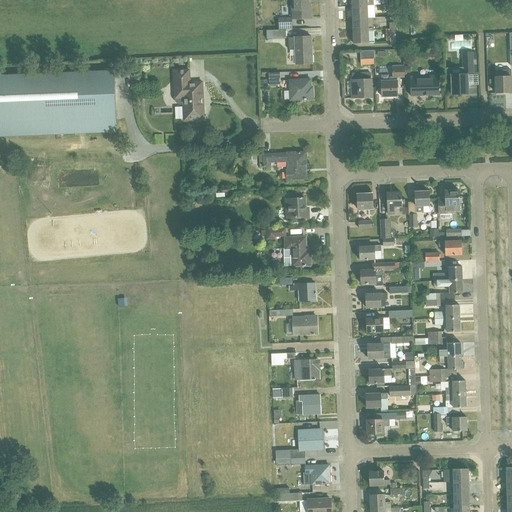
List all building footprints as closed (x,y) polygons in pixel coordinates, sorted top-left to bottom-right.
[(292,0),(293,19),(310,18),(310,3),(308,3),(307,0),(292,0)] [(368,18),(367,5),(352,6),(352,18),(368,18)] [(368,30),(368,18),(352,18),(353,31),(368,30)] [(292,29),(292,25),(291,19),(279,19),(279,26),(279,29),(292,29)] [(286,29),(272,30),(267,30),(267,40),(287,39),(286,29)] [(368,30),(353,31),(353,44),(369,43),(374,43),(374,31),(368,31),(368,30)] [(296,64),(312,64),(311,36),(294,37),(294,38),(289,38),(289,49),(295,49),(296,64)] [(374,50),(360,51),(361,65),(374,64),(374,58),(374,50)] [(463,75),(452,75),(453,95),(469,94),(468,75),(474,75),(474,52),(462,52),(463,75)] [(397,77),(404,77),(404,73),(404,72),(404,67),(403,66),(393,66),(393,77),(390,77),(390,81),(382,81),(383,97),(398,97),(397,77)] [(0,135),(118,130),(115,70),(0,75),(0,135)] [(511,70),(495,71),(495,78),(496,94),(511,93),(511,72),(511,70)] [(203,83),(190,83),(190,71),(174,72),(175,87),(177,89),(177,94),(176,95),(175,97),(174,99),(175,101),(176,103),(178,105),(179,105),(182,106),(184,106),(184,122),(204,121),(203,83)] [(270,79),(270,86),(281,85),(280,73),(269,73),(270,79)] [(352,81),(347,81),(348,94),(352,94),(352,99),(372,98),(371,80),(371,74),(351,75),(352,81)] [(411,96),(440,95),(439,77),(410,78),(411,96)] [(290,90),(285,91),(285,100),(291,99),(291,101),(314,100),(313,91),(311,91),(311,80),(290,80),(290,90)] [(179,120),(179,105),(171,105),(171,121),(179,120)] [(288,154),(271,155),(264,155),(264,168),(271,168),(271,163),(288,162),(289,172),(286,172),(287,180),(304,179),(304,169),(307,168),(306,153),(288,153),(288,154)] [(445,191),(446,197),(437,197),(438,214),(454,213),(454,212),(460,211),(460,191),(445,191)] [(432,206),(431,206),(430,192),(415,193),(416,207),(416,213),(424,212),(424,213),(433,213),(432,206)] [(394,208),(402,207),(402,193),(388,194),(388,215),(394,214),(394,208)] [(358,210),(373,209),(372,194),(358,195),(358,210)] [(201,201),(199,195),(192,197),(194,203),(201,201)] [(305,199),(287,200),(287,219),(309,218),(309,211),(306,211),(305,199)] [(391,238),(390,220),(380,221),(381,239),(391,238)] [(272,237),(286,237),(286,229),(267,230),(267,239),(272,239),(272,237)] [(286,239),(287,249),(284,250),(284,266),(293,266),(302,266),(311,266),(310,252),(307,252),(306,238),(286,239)] [(446,256),(462,256),(461,241),(439,242),(439,248),(446,248),(446,256)] [(375,246),(360,247),(361,261),(375,260),(375,259),(375,252),(381,251),(381,246),(375,246)] [(277,247),(269,248),(270,256),(278,255),(277,247)] [(426,263),(440,262),(440,254),(426,254),(426,263)] [(375,270),(361,271),(362,284),(377,284),(377,286),(383,286),(383,276),(383,270),(396,270),(396,264),(384,264),(378,264),(374,264),(375,270)] [(438,281),(463,280),(462,267),(449,267),(449,274),(438,275),(438,281)] [(463,280),(438,281),(435,281),(435,288),(450,287),(450,294),(426,295),(426,301),(440,300),(455,300),(455,294),(463,293),(463,280)] [(293,285),(290,285),(290,290),(299,290),(300,302),(316,301),(316,283),(299,284),(293,284),(293,285)] [(381,300),(388,300),(388,294),(366,294),(367,308),(381,308),(381,300)] [(435,320),(460,319),(459,305),(446,305),(446,313),(440,313),(435,313),(435,320)] [(317,317),(293,318),(293,325),(294,335),(300,335),(318,334),(317,317)] [(383,318),(367,318),(368,333),(390,332),(389,325),(389,318),(389,317),(383,318)] [(460,332),(460,319),(435,320),(435,326),(444,325),(444,332),(460,332)] [(442,338),(429,339),(429,345),(448,345),(448,350),(440,351),(440,358),(461,357),(461,343),(452,343),(452,338),(442,338)] [(369,359),(391,358),(390,343),(368,344),(369,359)] [(295,359),(295,353),(271,354),(272,365),(285,365),(285,359),(295,359)] [(461,357),(440,358),(440,364),(448,364),(449,369),(430,370),(430,377),(445,376),(457,376),(457,370),(462,370),(462,369),(464,369),(464,362),(462,362),(461,357)] [(296,381),(302,380),(320,380),(319,361),(295,362),(296,369),(296,381)] [(409,387),(416,386),(415,368),(415,362),(411,362),(407,362),(393,363),(393,369),(409,368),(409,387)] [(392,383),(391,374),(391,369),(369,370),(370,384),(392,383)] [(446,382),(445,376),(430,377),(431,383),(440,383),(441,391),(446,391),(446,395),(466,394),(466,381),(446,382)] [(416,386),(409,387),(390,387),(390,394),(390,396),(411,396),(411,395),(417,395),(416,386)] [(282,389),(273,389),(273,398),(282,397),(282,389)] [(282,398),(294,398),(293,389),(282,389),(282,397),(282,398)] [(388,393),(367,394),(367,408),(381,408),(381,412),(389,412),(388,393)] [(466,394),(446,395),(447,408),(447,409),(460,408),(467,408),(466,394)] [(300,396),(300,402),(297,402),(297,415),(321,414),(321,395),(300,396)] [(376,414),(376,420),(368,421),(368,434),(384,434),(384,427),(390,426),(390,420),(406,420),(406,413),(395,414),(376,414)] [(468,417),(454,418),(446,418),(447,424),(454,424),(454,432),(468,431),(468,417)] [(290,450),(276,451),(276,459),(290,459),(299,458),(306,458),(306,450),(323,449),(322,441),(321,441),(320,430),(299,431),(300,439),(300,450),(299,450),(295,450),(290,450)] [(306,467),(306,473),(304,473),(304,485),(313,485),(331,484),(330,465),(306,467)] [(454,470),(444,470),(444,483),(454,483),(469,482),(469,469),(454,470)] [(384,472),(370,472),(370,486),(390,485),(390,483),(390,480),(384,480),(384,472)] [(469,482),(454,483),(455,495),(470,495),(469,482)] [(302,493),(290,494),(278,495),(278,503),(300,502),(300,511),(331,511),(331,499),(309,501),(303,501),(302,493)] [(371,508),(391,508),(391,503),(385,504),(385,495),(371,495),(371,508)] [(470,507),(470,495),(455,495),(455,507),(470,507)]
